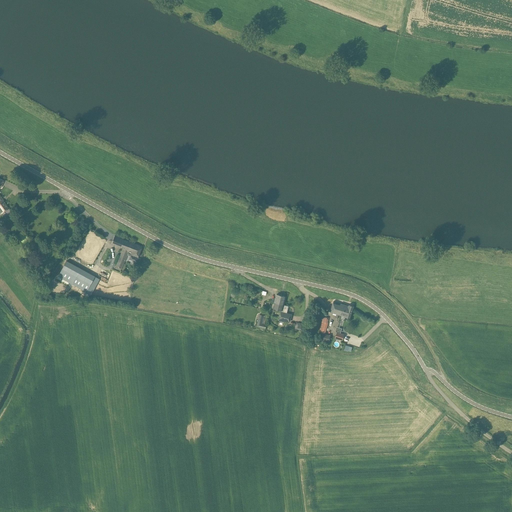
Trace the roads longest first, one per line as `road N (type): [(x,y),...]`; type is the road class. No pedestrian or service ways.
road 1 (unclassified): [(425,371),(385,317),(357,297),(195,257),(0,152)]
road 2 (unclassified): [(511,452),(458,411),(425,371)]
